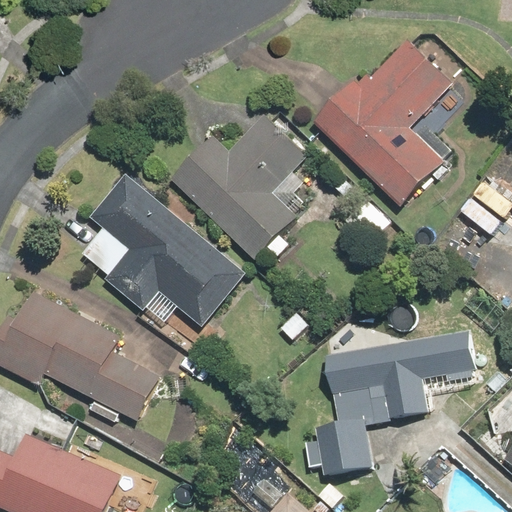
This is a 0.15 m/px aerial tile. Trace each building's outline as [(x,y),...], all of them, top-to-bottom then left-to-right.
[(458,87),(414,44),(375,83),(371,79),(363,87),(359,83),(316,127),(406,215),(454,165),(417,129),(458,87)] [(232,155),(216,140),(176,185),(261,261),(271,250),(282,261),(295,246),(283,236),(320,195),(298,174),(313,157),(267,116),(232,155)] [(250,275),(129,177),(95,220),(109,231),(88,258),(112,277),(107,283),(149,316),(153,312),(171,325),(183,309),(208,328),(250,275)] [(25,322),(14,317),(0,346),(0,367),(45,389),(51,378),(97,400),(91,412),(121,426),(125,417),(145,426),(167,381),(120,358),(129,341),(37,298),(25,322)] [(317,329),(303,314),(282,333),(296,348),(317,329)] [(340,425),(316,429),(323,475),(369,467),(362,421),(430,411),(425,384),(483,375),(477,332),(329,355),(340,425)] [(18,458),(0,449),(0,510),(4,511),(114,511),(129,480),(29,435),(18,458)] [(310,511),(270,478),(256,494),(277,511),(276,511),(310,511)] [(335,511),(347,501),(334,486),(313,506),(318,511),(335,511)]
